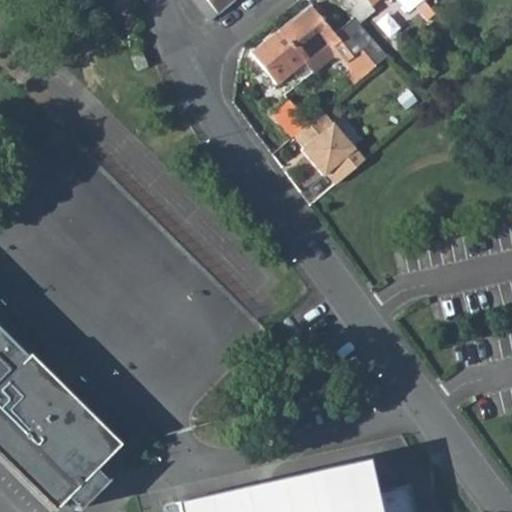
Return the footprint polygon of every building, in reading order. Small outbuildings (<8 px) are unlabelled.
[(190,0),(207,20),(230,0),(190,0)] [(334,0),(351,18),(356,24),(372,9),(368,4),(373,0),(396,0),(406,11),(413,6),(425,19),(433,13),(423,2),(421,0),(334,0)] [(315,53),(327,43),(332,49),(343,63),(345,62),(351,70),(346,75),(353,84),(385,56),(356,24),(351,18),(330,34),(308,6),(284,25),(309,57),(315,53)] [(284,25),(248,53),(273,85),(291,72),(302,62),(309,57),(284,25)] [(315,53),(320,59),(332,49),(327,43),(315,53)] [(147,67),(139,57),(131,63),(139,74),(147,67)] [(296,78),(308,69),(302,62),(291,72),(296,78)] [(287,101),(271,114),(290,138),(293,136),(306,124),(287,101)] [(362,159),(321,111),(306,124),(293,136),(302,147),(300,150),(322,176),(325,174),(334,184),(362,159)] [(0,432),(61,494),(73,507),(102,479),(89,466),(114,442),(0,326),(0,432)] [(61,494),(0,432),(0,457),(48,506),(61,494)] [(415,511),(410,487),(375,496),(365,456),(176,501),(178,511),(415,511)]
